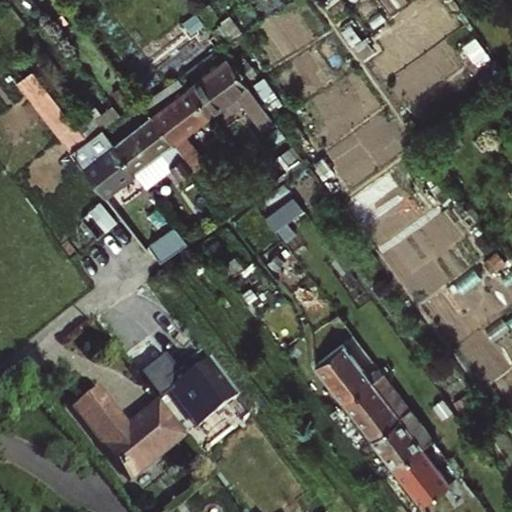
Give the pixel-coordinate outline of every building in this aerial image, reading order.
[(270,114),(228,57),(189,86),(210,114),(236,94),(258,123),(270,114)] [(143,98),(154,113),(190,162),(202,154),(186,132),(210,114),(189,86),(179,73),(167,81),(145,97),(143,98)] [(116,143),(136,171),(163,150),(172,161),(170,163),(181,176),(194,167),(190,162),(154,113),(143,98),(123,113),(105,126),(103,127),(116,143)] [(70,150),(103,127),(105,126),(91,108),(56,133),(70,150)] [(70,150),(83,168),(104,195),(118,184),(136,171),(116,143),(103,127),(70,150)] [(299,202),(292,192),(264,212),(272,222),(299,202)] [(82,216),(97,236),(116,223),(100,202),(82,216)] [(144,247),(157,263),(188,239),(176,223),(144,247)] [(316,364),(344,402),(373,380),(346,343),(316,364)] [(173,390),(201,428),(244,397),(214,357),(187,376),(169,353),(146,371),(165,396),(173,390)] [(344,402),(372,439),(412,410),(384,373),(373,380),(344,402)] [(163,397),(132,421),(104,385),(77,406),(134,479),(192,435),(163,397)] [(372,439),(393,467),(433,438),(412,410),(372,439)] [(426,452),(437,444),(433,438),(393,467),(421,505),(449,484),(426,452)]
